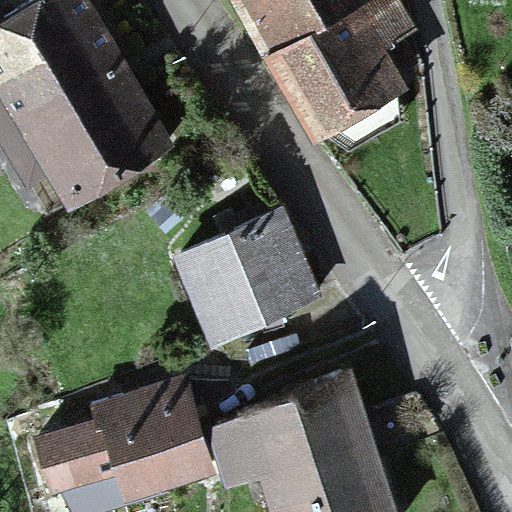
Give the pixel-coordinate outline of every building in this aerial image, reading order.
[(3,0),(0,2),(0,126),(38,193),(152,129),(78,0),(3,0)] [(237,0),(258,42),(345,0),(237,0)] [(389,79),(351,0),(345,0),(258,42),(296,123),(389,79)] [(286,202),(166,244),(196,330),(316,287),(286,202)] [(365,511),(381,507),(336,361),(203,402),(222,464),(256,453),(274,511),(365,511)] [(97,406),(29,423),(42,475),(78,466),(86,500),(202,471),(177,372),(94,393),(97,406)]
